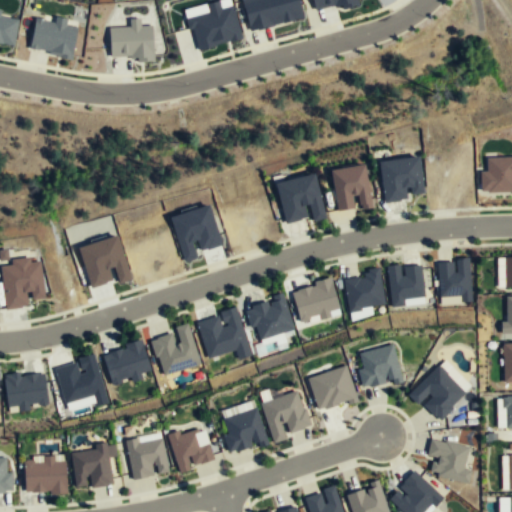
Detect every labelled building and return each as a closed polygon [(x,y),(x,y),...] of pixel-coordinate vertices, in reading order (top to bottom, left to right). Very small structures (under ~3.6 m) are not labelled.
[(218,0),(186,8),(188,17),(184,18),(186,29),(192,28),(197,49),(240,39),(231,0),(218,0)] [(302,17),(297,0),(240,0),(249,31),(302,17)] [(311,0),(314,12),(356,2),(355,0),(311,0)] [(17,19),(0,16),(0,42),(13,45),(17,19)] [(71,57),(76,26),(65,25),(66,18),(54,16),(53,21),(33,18),(28,50),(71,57)] [(108,27),(109,57),(136,56),(136,61),(152,61),(151,25),(139,25),(139,18),(128,18),(128,26),(108,27)] [(511,158),(485,158),(486,172),(479,172),(479,194),(511,193),(511,125),(511,158)] [(417,158),(378,163),(383,202),(422,197),(417,158)] [(335,212),(368,207),(363,167),(330,171),(335,212)] [(274,182),(282,225),(323,218),(315,175),(274,182)] [(220,244),(209,204),(169,216),(182,261),(197,257),(196,251),(220,244)] [(130,279),(116,234),(77,246),(89,287),(114,280),(115,283),(130,279)] [(511,256),(496,256),(497,288),(511,288),(511,256)] [(39,261),(0,264),(4,310),(28,308),(28,301),(42,299),(39,261)] [(468,261),(436,261),(437,298),(469,297),(468,261)] [(386,266),(389,303),(423,300),(420,263),(386,266)] [(342,278),(347,312),(384,307),(379,272),(342,278)] [(331,280),(291,290),(299,324),(339,314),(331,280)] [(502,334),(511,334),(511,296),(502,297),(502,334)] [(284,297),(243,306),(249,330),(256,328),(259,340),(292,332),(284,297)] [(237,308),(195,319),(205,358),(235,351),(237,360),(249,357),(237,308)] [(160,377),(200,366),(188,323),(172,327),(173,332),(149,339),(160,377)] [(101,351),(110,386),(150,377),(142,341),(101,351)] [(511,343),(501,343),(502,385),(511,385),(511,343)] [(362,389),(400,382),(394,345),(355,353),(362,389)] [(95,356),(53,366),(62,406),(90,399),(93,408),(106,405),(95,356)] [(408,394),(438,421),(466,391),(437,363),(408,394)] [(346,366),(306,378),(316,413),(356,401),(346,366)] [(4,375),(5,409),(46,408),(45,374),(4,375)] [(310,431),(301,392),(260,402),(269,441),(310,431)] [(511,431),(511,396),(498,396),(498,431),(511,431)] [(254,407),(252,400),(220,411),(223,418),(254,407)] [(227,454),(266,445),(257,408),(219,417),(227,454)] [(176,472),(214,462),(205,426),(167,436),(176,472)] [(124,439),(131,480),(168,474),(161,433),(124,439)] [(466,483),(469,470),(463,468),(468,448),(429,438),(425,457),(432,459),(429,475),(466,483)] [(109,458),(114,458),(114,446),(71,447),(72,488),(109,487),(109,458)] [(511,451),(501,451),(502,490),(511,490),(511,451)] [(65,494),(65,458),(23,458),(23,494),(65,494)] [(12,473),(7,473),(6,459),(0,459),(0,495),(12,495),(12,473)] [(387,498),(402,511),(426,511),(441,496),(414,470),(387,498)] [(387,511),(379,482),(344,491),(349,511),(387,511)] [(341,511),(335,488),(303,497),(307,511),(341,511)] [(511,511),(511,495),(498,495),(498,511),(511,511)]
